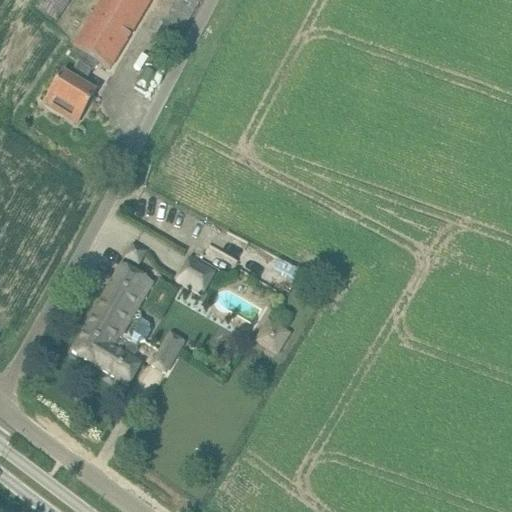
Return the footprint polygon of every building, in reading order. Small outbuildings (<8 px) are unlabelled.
[(38,0),(35,8),(58,20),(68,0),(38,0)] [(50,96),(44,105),(61,115),(66,106),(82,115),(94,95),(82,88),(97,62),(109,70),(151,0),(102,0),(76,44),(68,58),(77,63),(68,79),(62,75),(50,96)] [(172,48),(200,0),(177,0),(155,37),(172,48)] [(176,282),(203,297),(216,275),(189,260),(176,282)] [(136,308),(150,284),(121,267),(72,353),(100,370),(113,348),(136,308)] [(113,348),(100,370),(128,387),(138,370),(141,365),(132,360),(138,349),(136,348),(140,342),(145,340),(151,331),(149,323),(143,320),(142,312),(136,308),(113,348)] [(251,343),(275,358),(289,334),(265,319),(251,343)] [(163,344),(151,365),(168,376),(180,355),(163,344)]
